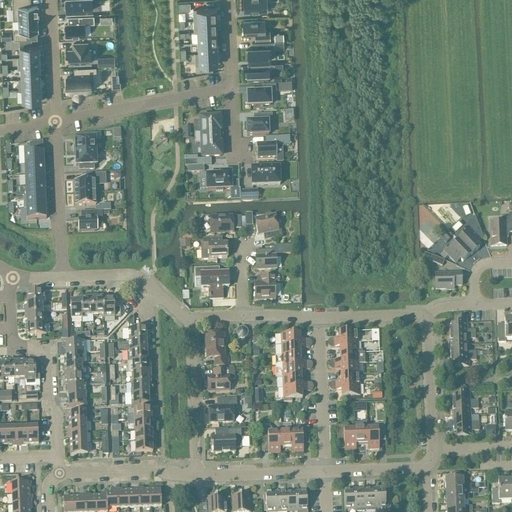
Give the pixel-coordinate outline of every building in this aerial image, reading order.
[(12,0),(13,20),(38,19),(37,6),(30,6),(30,0),(12,0)] [(66,9),(67,12),(92,11),(91,0),(66,0),(66,1),(65,1),(65,9),(66,9)] [(243,0),(244,12),(267,11),(266,1),(278,0),(243,0)] [(194,21),(216,20),(216,9),(193,10),(193,11),(194,21)] [(65,24),(66,37),(85,36),(84,24),(94,23),(94,16),(68,17),(68,24),(65,24)] [(38,32),(38,19),(13,20),(18,20),(19,30),(14,30),(14,40),(19,40),(19,46),(32,45),(32,39),(37,39),(37,32),(38,32)] [(216,20),(194,21),(194,32),(217,31),(216,20)] [(240,22),(241,35),(253,34),(253,40),(268,40),(267,32),(263,32),(263,21),(240,22)] [(197,43),(217,42),(217,31),(194,32),(197,32),(197,43)] [(248,60),(248,62),(270,61),(269,49),(272,49),(272,41),(252,42),(252,43),(253,43),(254,48),(248,49),(248,51),(246,51),(246,60),(248,60)] [(217,53),(217,42),(197,43),(198,53),(195,54),(217,53)] [(68,50),(69,64),(91,63),(90,49),(87,49),(87,43),(73,44),(73,50),(68,50)] [(20,57),(39,57),(39,45),(32,45),(19,46),(20,57)] [(217,53),(195,54),(196,71),(212,71),(212,65),(218,64),(217,53)] [(20,68),(40,68),(39,57),(20,57),(17,58),(18,69),(20,68)] [(97,58),(98,66),(106,66),(106,57),(97,58)] [(247,82),(247,84),(268,83),(268,70),(272,69),(272,64),(250,64),(250,65),(252,65),(252,70),(246,71),(246,73),(244,73),(245,82),(247,82)] [(20,68),(21,79),(40,79),(40,68),(20,68)] [(67,89),(67,91),(73,91),(73,94),(86,93),(86,90),(91,90),(91,89),(96,89),(96,76),(98,76),(98,68),(79,69),(80,76),(67,77),(67,79),(65,79),(66,89),(67,89)] [(18,80),(19,91),(21,90),(41,90),(40,79),(21,79),(18,80)] [(271,106),(270,93),(276,93),(276,85),(274,85),(262,86),(262,93),(248,94),(248,96),(245,96),(246,104),(248,104),(248,107),(271,106)] [(281,85),(278,85),(278,93),(292,93),(291,85),(281,85)] [(41,90),(21,90),(22,102),(41,101),(41,90)] [(284,111),(285,122),(294,122),(293,111),(284,111)] [(246,124),(244,124),(245,133),(247,132),(247,137),(269,136),(268,122),(272,122),(272,115),(257,115),(257,122),(254,122),(246,123),(246,124)] [(202,133),(195,134),(195,139),(218,138),(217,131),(220,131),(219,119),(201,119),(202,133)] [(75,146),(73,146),(74,153),(75,153),(96,152),(96,141),(100,141),(100,134),(83,135),(83,139),(75,139),(75,146)] [(266,144),(256,145),(257,159),(277,158),(277,163),(283,163),(282,147),(290,147),(290,137),(266,138),(266,144)] [(218,138),(195,139),(195,144),(202,144),(203,158),(221,157),(220,145),(218,145),(218,138)] [(30,148),(24,148),(24,165),(44,164),(43,153),(43,141),(30,143),(30,148)] [(75,153),(76,167),(79,166),(79,171),(94,171),(94,166),(97,166),(96,152),(75,153)] [(24,165),(25,176),(44,175),(44,164),(24,165)] [(251,169),(252,187),(280,186),(279,168),(251,169)] [(215,174),(200,175),(200,180),(207,179),(207,190),(216,190),(216,192),(222,192),(222,190),(230,189),(230,201),(240,201),(240,189),(239,189),(239,181),(231,182),(230,173),(221,174),(221,176),(215,176),(215,174)] [(85,181),(75,182),(75,194),(95,193),(95,186),(102,186),(102,184),(106,184),(105,174),(85,175),(85,181)] [(45,186),(44,175),(25,176),(25,187),(45,186)] [(26,198),(45,197),(45,186),(25,187),(26,198)] [(95,193),(75,194),(76,207),(96,206),(95,193)] [(26,198),(23,198),(24,210),(26,210),(26,209),(46,208),(45,197),(26,198)] [(46,220),(46,208),(26,209),(26,210),(27,221),(46,220)] [(81,220),(78,220),(79,232),(97,231),(97,220),(102,220),(102,216),(102,212),(81,213),(81,220)] [(278,231),(275,216),(262,218),(262,220),(256,222),(258,236),(263,235),(265,241),(283,237),(281,230),(278,231)] [(475,217),(474,217),(475,218),(454,238),(458,242),(471,255),(471,256),(480,248),(474,243),(477,239),(482,237),(484,241),(475,217)] [(511,233),(511,217),(502,218),(502,223),(490,224),(491,248),(507,247),(506,234),(511,233)] [(241,230),(240,218),(232,218),(210,219),(211,234),(233,233),(233,230),(241,230)] [(221,239),(209,240),(203,240),(204,252),(209,252),(209,260),(227,259),(227,245),(221,245),(221,239)] [(458,242),(450,249),(448,247),(444,252),(456,264),(460,260),(463,263),(471,255),(458,242)] [(286,252),(286,245),(273,246),(273,251),(256,251),(256,271),(276,270),(276,258),(274,258),(274,252),(286,252)] [(445,261),(432,256),(429,262),(442,267),(445,261)] [(201,269),(195,269),(195,279),(201,279),(201,289),(209,289),(209,301),(223,300),(222,288),(228,288),(228,274),(219,274),(219,268),(201,269)] [(461,287),(461,274),(435,275),(436,291),(453,290),(453,287),(461,287)] [(279,283),(279,277),(261,277),(261,283),(254,283),(255,301),(276,300),(275,283),(279,283)] [(24,299),(24,304),(45,303),(44,292),(27,293),(27,299),(24,299)] [(103,298),(104,318),(121,317),(120,303),(114,303),(114,300),(108,300),(108,297),(103,298)] [(87,316),(93,316),(92,298),(81,299),(82,319),(87,319),(87,316)] [(103,298),(92,298),(93,316),(99,316),(99,318),(104,318),(103,298)] [(71,319),(82,319),(81,299),(77,299),(77,301),(70,302),(71,319)] [(45,308),(45,303),(24,304),(25,315),(43,314),(42,308),(45,308)] [(25,315),(25,326),(46,325),(45,320),(43,320),(43,314),(25,315)] [(128,325),(129,341),(149,340),(149,335),(146,335),(146,329),(134,330),(134,318),(132,316),(125,322),(128,325)] [(449,325),(450,336),(475,335),(475,331),(467,331),(467,318),(455,319),(455,325),(449,325)] [(511,339),(511,318),(511,319),(504,320),(505,325),(497,325),(498,344),(506,344),(506,340),(511,339)] [(46,325),(25,326),(25,330),(28,330),(28,336),(46,336),(46,325)] [(327,344),(358,343),(357,332),(339,333),(339,339),(331,340),(330,340),(329,341),(328,342),(328,343),(327,343),(327,344)] [(281,346),(312,345),(312,344),(311,344),(311,343),(311,342),(310,342),(310,341),(309,341),(307,340),(300,341),(300,334),(281,335),(281,346)] [(224,351),(223,335),(206,335),(207,359),(215,359),(215,367),(228,367),(228,358),(224,358),(223,351),(224,351)] [(476,340),(475,335),(450,336),(450,347),(468,346),(467,340),(476,340)] [(129,341),(129,352),(147,351),(147,345),(149,345),(149,340),(129,341)] [(66,348),(66,354),(84,354),(84,342),(63,343),(63,348),(66,348)] [(339,348),(340,354),(362,354),(362,351),(358,351),(358,343),(327,344),(328,345),(328,346),(329,347),(330,348),(331,348),(332,348),(339,348)] [(312,345),(281,346),(282,357),(300,356),(300,350),(308,349),(309,349),(310,348),(311,347),(312,346),(312,345)] [(450,347),(450,358),(476,357),(476,356),(476,352),(468,353),(468,346),(450,347)] [(127,352),(128,363),(150,362),(150,357),(147,357),(147,351),(129,352),(127,352)] [(64,360),(64,365),(84,364),(84,354),(66,354),(67,360),(64,360)] [(362,354),(340,354),(340,361),(332,361),(331,361),(330,362),(329,363),(329,364),(328,365),(328,366),(365,364),(364,354),(362,354)] [(301,362),(300,356),(282,357),(275,357),(276,368),(312,366),(312,365),(312,364),(311,363),(310,363),(310,362),(309,362),(308,362),(301,362)] [(476,361),(476,357),(450,358),(451,369),(469,368),(468,362),(476,361)] [(20,382),(25,382),(24,361),(13,362),(14,380),(20,379),(20,382)] [(29,361),(24,361),(25,382),(40,381),(39,373),(36,373),(35,364),(29,364),(29,361)] [(13,362),(2,362),(3,383),(8,383),(8,380),(14,380),(13,362)] [(150,362),(128,363),(128,373),(133,373),(151,373),(150,362)] [(64,365),(65,376),(82,375),(82,369),(85,369),(84,364),(64,365)] [(365,364),(328,366),(328,367),(329,367),(329,368),(329,369),(330,369),(331,369),(331,370),(332,370),(333,370),(340,370),(340,376),(359,375),(359,365),(365,364)] [(312,367),(312,366),(276,368),(276,378),(282,378),(301,377),(301,371),(308,371),(309,371),(310,370),(311,370),(311,369),(312,369),(312,368),(312,367)] [(235,381),(234,370),(226,370),(220,370),(221,377),(208,377),(208,392),(230,392),(229,381),(235,381)] [(151,383),(151,373),(133,373),(133,379),(130,379),(131,384),(151,383)] [(65,376),(65,387),(85,386),(85,381),(83,381),(82,375),(65,376)] [(329,386),(329,387),(360,386),(359,375),(340,376),(341,382),(333,383),(332,383),(331,383),(330,384),(330,385),(329,385),(329,386)] [(302,384),(301,377),(282,378),(283,389),(313,388),(313,387),(313,386),(312,385),(311,384),(310,384),(309,384),(302,384)] [(131,384),(131,395),(149,394),(149,388),(151,388),(151,383),(131,384)] [(68,391),(68,397),(86,397),(85,386),(65,387),(65,391),(68,391)] [(360,386),(329,387),(329,388),(330,389),(330,390),(331,390),(331,391),(332,391),(333,392),(334,392),(341,391),(341,398),(360,397),(360,386)] [(313,388),(283,389),(283,403),(288,403),(287,400),(302,399),(302,393),(309,393),(310,392),(311,392),(312,391),(313,390),(313,389),(313,388)] [(149,400),(149,394),(131,395),(131,406),(152,405),(152,400),(149,400)] [(452,396),(452,407),(478,405),(478,401),(470,401),(470,395),(452,396)] [(86,408),(86,397),(68,397),(68,403),(66,404),(66,409),(86,408)] [(237,410),(236,399),(222,399),(222,407),(209,408),(209,424),(233,423),(233,410),(237,410)] [(478,410),(478,405),(452,407),(453,417),(470,417),(470,410),(478,410)] [(134,410),(134,421),(152,420),(152,418),(151,409),(134,410)] [(68,415),(69,423),(86,423),(86,412),(68,413),(68,415)] [(470,417),(453,417),(453,428),(453,429),(479,427),(479,423),(471,423),(470,417)] [(134,421),(135,432),(152,431),(152,423),(152,420),(134,421)] [(355,446),(356,446),(367,445),(368,445),(367,429),(367,421),(362,421),(362,423),(355,423),(355,430),(355,446)] [(69,432),(68,432),(68,434),(87,434),(86,428),(86,423),(69,423),(69,428),(69,432)] [(280,454),(280,448),(279,449),(279,433),(272,433),(272,429),(267,424),(259,424),(259,433),(261,433),(262,442),(268,442),(268,454),(280,454)] [(374,429),(367,429),(368,445),(367,445),(368,450),(379,450),(379,439),(385,439),(385,424),(374,425),(374,429)] [(279,449),(280,448),(291,448),(292,448),(291,432),(284,432),(283,425),(278,425),(279,433),(279,449)] [(355,446),(355,430),(348,430),(348,426),(337,426),(337,441),(344,441),(344,451),(356,451),(356,446),(355,446)] [(19,445),(27,445),(27,427),(16,428),(17,446),(19,446),(19,445)] [(38,427),(27,427),(27,445),(38,444),(38,427)] [(298,432),(291,432),(292,448),(291,448),(292,453),(303,453),(303,443),(309,442),(309,427),(298,428),(298,432)] [(479,427),(453,429),(454,439),(471,438),(471,432),(479,432),(479,428),(479,427)] [(16,428),(5,428),(6,446),(14,445),(14,446),(17,446),(16,428)] [(152,440),(152,431),(135,432),(135,443),(153,442),(153,440),(152,440)] [(241,449),(241,431),(228,431),(228,438),(211,438),(211,446),(210,446),(211,454),(236,453),(235,449),(241,449)] [(87,434),(68,434),(69,437),(70,445),(87,444),(87,434)] [(153,444),(153,442),(135,443),(135,454),(153,453),(152,444),(153,444)] [(87,456),(87,444),(70,445),(70,456),(87,456)] [(445,480),(446,491),(471,490),(471,485),(463,486),(462,474),(451,474),(451,480),(445,480)] [(499,502),(511,501),(510,480),(504,480),(504,481),(498,482),(498,490),(492,490),(492,505),(499,505),(499,502)] [(30,483),(11,484),(12,495),(29,494),(29,486),(30,486),(30,483)] [(128,509),(139,508),(139,490),(136,490),(136,491),(128,492),(128,509)] [(139,490),(139,508),(150,508),(149,491),(141,491),(141,490),(139,490)] [(161,490),(149,491),(150,508),(161,508),(161,490)] [(365,509),(375,508),(375,490),(365,491),(365,509)] [(385,490),(375,490),(375,508),(386,508),(386,506),(388,506),(388,492),(385,492),(385,490)] [(472,494),(471,490),(446,491),(446,502),(464,501),(463,495),(472,494)] [(106,496),(107,510),(118,509),(117,491),(115,491),(115,492),(106,492),(106,496)] [(119,491),(117,491),(118,509),(128,509),(128,492),(119,492),(119,491)] [(345,509),(355,509),(354,491),(344,491),(345,509)] [(354,491),(355,509),(365,509),(365,491),(354,491)] [(286,494),(287,511),(297,511),(296,493),(286,494)] [(307,493),(296,493),(297,511),(307,511),(307,493)] [(29,494),(12,495),(12,506),(30,505),(30,503),(29,494)] [(266,511),(276,511),(276,494),(265,495),(266,497),(263,497),(264,511),(266,511)] [(286,494),(276,494),(276,511),(279,511),(287,511),(286,494)] [(87,496),(85,497),(85,511),(95,511),(95,497),(87,497),(87,496)] [(104,496),(95,497),(95,511),(107,511),(107,510),(106,496),(104,496)] [(244,499),(244,496),(239,497),(232,497),(232,511),(250,511),(250,499),(244,499)] [(74,511),(85,511),(85,497),(83,497),(74,498),(74,511)] [(220,500),(220,497),(215,498),(208,498),(208,511),(226,511),(226,500),(220,500)] [(63,511),(74,511),(74,498),(63,498),(63,511)] [(446,502),(446,511),(456,511),(472,511),(472,507),(464,507),(464,501),(446,502)]
